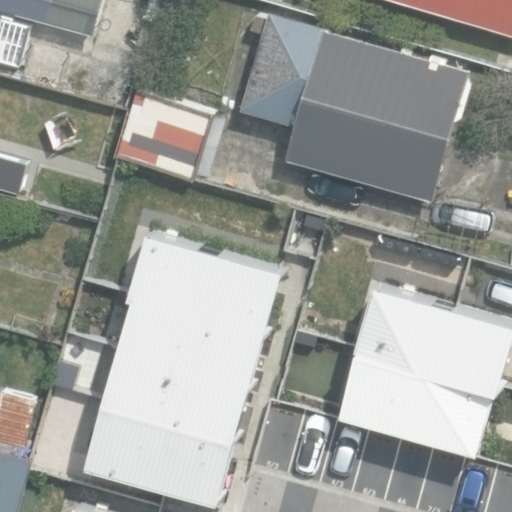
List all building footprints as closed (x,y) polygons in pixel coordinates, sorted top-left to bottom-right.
[(511,0),(412,0),(511,29),(511,0)] [(302,120),(292,154),(438,195),(461,116),(468,113),(476,82),(473,76),(476,65),(275,7),(246,104),(302,120)] [(122,151),(197,174),(217,107),(142,84),(122,151)] [(37,104),(30,146),(104,160),(112,118),(37,104)] [(104,175),(30,160),(22,201),(95,216),(104,175)] [(289,261),(155,223),(89,453),(223,491),(289,261)] [(508,309),(367,271),(331,406),(472,443),(508,309)] [(0,444),(37,455),(54,397),(6,383),(0,407),(0,444)] [(439,511),(454,468),(270,407),(234,511),(439,511)] [(0,444),(0,511),(20,511),(37,455),(0,444)] [(140,511),(81,495),(76,511),(140,511)]
